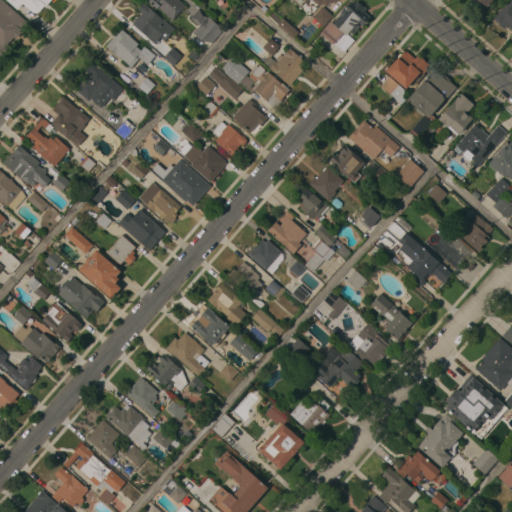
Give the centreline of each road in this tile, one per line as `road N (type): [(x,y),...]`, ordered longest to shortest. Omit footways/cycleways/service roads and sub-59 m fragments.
road 1 (residential): [(0,477),(419,0)]
road 2 (residential): [(300,511),(511,269)]
road 3 (tertiary): [(99,0),(0,113)]
road 4 (residential): [(419,0),(511,88)]
